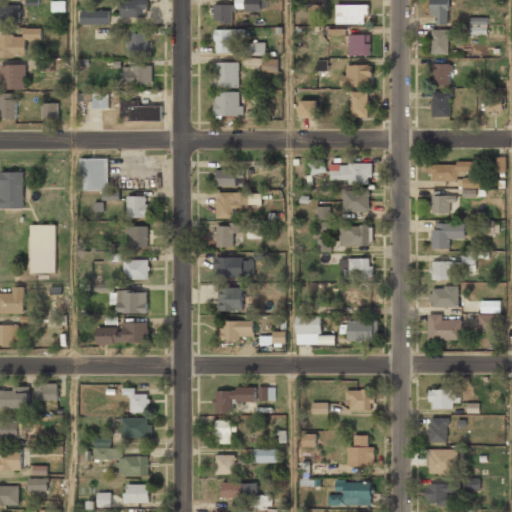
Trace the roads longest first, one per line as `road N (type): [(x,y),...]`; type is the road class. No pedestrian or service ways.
road 1 (residential): [(400,0),(401,511)]
road 2 (residential): [(181,0),(181,511)]
road 3 (residential): [(401,365),(0,366)]
road 4 (residential): [(400,139),(0,140)]
